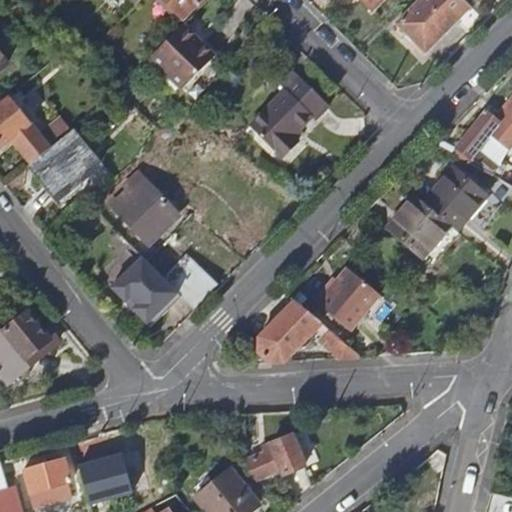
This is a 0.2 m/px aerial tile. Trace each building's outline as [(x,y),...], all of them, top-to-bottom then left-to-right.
[(13,0),(5,6),(27,34),(43,21),(41,19),(20,0),(13,0)] [(160,0),(184,23),(207,0),(160,0)] [(362,0),(372,10),(382,0),(362,0)] [(422,0),(399,25),(427,52),(456,21),(453,17),(467,3),(464,0),(422,0)] [(149,58),(177,87),(209,55),(181,26),(149,58)] [(330,107),(294,71),(280,86),(284,92),(250,128),(282,159),(298,144),(293,138),(312,119),(316,122),(330,107)] [(215,77),(189,109),(197,115),(222,83),(215,77)] [(0,106),(0,148),(4,154),(16,142),(32,163),(49,149),(16,107),(25,99),(17,89),(8,97),(9,99),(0,106)] [(453,154),(467,162),(490,135),(509,150),(511,147),(511,99),(496,119),(487,112),(453,154)] [(61,124),(47,137),(54,145),(69,133),(61,124)] [(32,163),(60,198),(99,166),(70,132),(69,133),(54,145),(49,149),(32,163)] [(480,155),(472,165),(492,176),(497,169),(480,155)] [(456,170),(425,204),(452,226),(457,231),(487,196),(456,170)] [(164,198),(139,173),(126,187),(130,190),(112,207),(138,234),(139,232),(144,238),(159,224),(154,218),(167,204),(162,200),(164,198)] [(417,196),(389,229),(424,259),(452,226),(425,204),(417,196)] [(179,292),(194,308),(217,286),(185,255),(164,278),(179,292)] [(179,292),(164,278),(142,256),(112,287),(127,302),(131,297),(138,304),(133,308),(148,323),(179,292)] [(336,260),(307,296),(339,322),(369,287),(336,260)] [(296,302),(260,339),(259,351),(271,362),(285,361),(322,324),(296,302)] [(0,379),(5,386),(28,368),(23,363),(48,342),(27,313),(1,333),(0,332),(0,379)] [(319,339),(340,358),(362,356),(328,329),(319,339)] [(0,411),(10,408),(0,395),(0,411)] [(80,441),(87,466),(106,459),(100,436),(80,441)] [(293,437),(263,446),(265,453),(250,458),(251,471),(255,475),(280,468),(282,475),(304,469),(293,437)] [(22,473),(29,495),(66,484),(71,482),(64,460),(22,473)] [(0,463),(0,491),(9,489),(1,463),(0,463)] [(232,471),(196,500),(206,511),(252,511),(260,506),(232,471)] [(66,484),(29,495),(33,509),(70,496),(66,484)]
